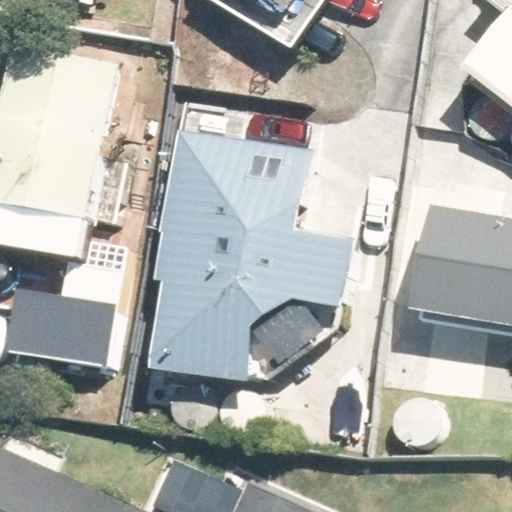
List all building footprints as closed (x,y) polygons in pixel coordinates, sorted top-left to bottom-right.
[(279,0),(311,19),(321,0),(279,0)] [(511,0),(505,0),(502,4),(511,11),(511,47),(488,78),(511,96),(511,0)] [(26,53),(3,214),(110,229),(133,69),(26,53)] [(361,317),(371,245),(317,238),(327,155),(196,136),(181,241),(185,243),(178,291),(186,293),(174,382),(273,394),(274,385),(284,387),(344,337),(348,315),(361,317)] [(437,321),(436,327),(511,339),(511,215),(509,215),(508,221),(448,211),(433,320),(437,321)] [(0,511),(257,511),(253,510),(252,511),(78,511),(11,484),(0,510),(0,511)]
